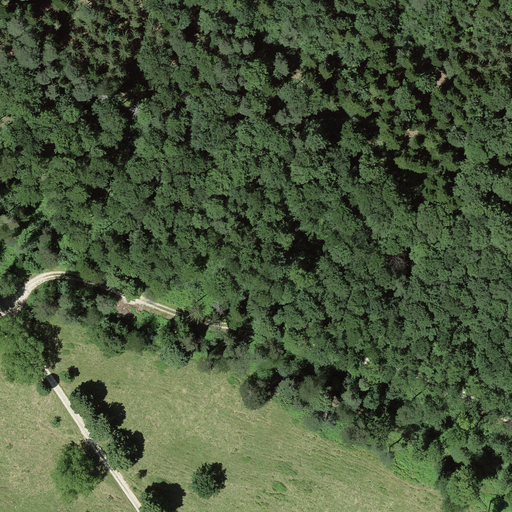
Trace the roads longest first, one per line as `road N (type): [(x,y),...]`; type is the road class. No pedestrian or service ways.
road 1 (track): [(17,330),(24,287),(44,274),(68,273),(197,319),(359,359),(511,422)]
road 2 (track): [(17,330),(141,511)]
